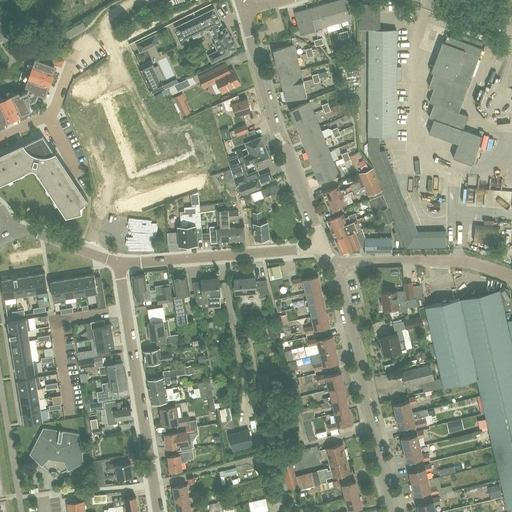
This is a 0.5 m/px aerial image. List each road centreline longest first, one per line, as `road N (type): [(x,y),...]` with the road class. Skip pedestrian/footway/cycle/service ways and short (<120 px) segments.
road 1 (residential): [(391,511),(335,263)]
road 2 (residential): [(322,246),(267,110),(241,10)]
road 3 (residential): [(160,511),(127,309)]
road 4 (residential): [(119,262),(322,246)]
road 5 (residential): [(511,276),(456,259),(335,263)]
road 6 (residential): [(127,309),(55,320),(70,415)]
road 7 (residential): [(0,137),(49,114),(80,38)]
